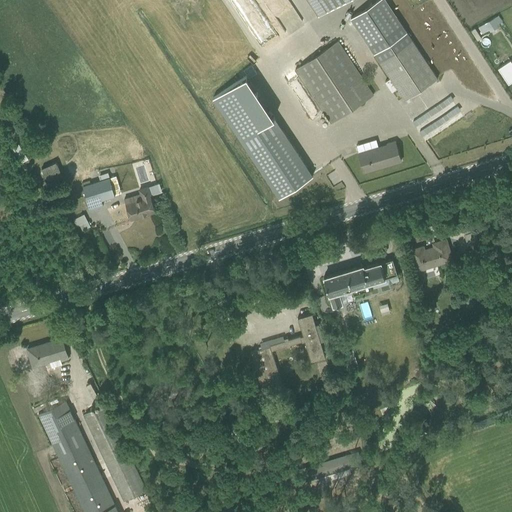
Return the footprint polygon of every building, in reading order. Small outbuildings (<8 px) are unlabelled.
[(234,0),(247,23),(242,25),(257,51),(270,43),(245,0),(234,0)] [(308,0),(319,15),(340,0),(308,0)] [(404,99),(437,78),(384,0),(374,0),(350,16),(390,78),(385,81),(392,91),(396,88),(398,90),(395,92),(398,97),(401,95),(404,99)] [(294,26),(280,2),(268,9),(281,33),(294,26)] [(331,123),(373,94),(338,40),(296,69),(331,123)] [(507,82),(511,80),(511,64),(506,67),(502,61),(498,63),(507,82)] [(312,173),(245,74),(211,97),(278,197),(312,173)] [(365,171),(401,160),(394,139),(358,151),(365,171)] [(22,163),(28,159),(19,144),(13,147),(22,163)] [(41,168),(48,184),(63,177),(56,162),(41,168)] [(102,200),(115,196),(107,173),(98,175),(100,179),(88,183),(87,180),(82,182),(90,209),(103,205),(102,200)] [(130,219),(155,211),(151,195),(162,191),(159,182),(148,186),(148,185),(138,189),(139,193),(124,198),(130,219)] [(490,230),(496,228),(490,208),(484,210),(490,230)] [(83,229),(90,226),(83,214),(73,219),(76,226),(80,224),(83,229)] [(480,247),(490,245),(485,227),(475,230),(473,224),(464,227),(465,233),(464,233),(470,255),(481,251),(480,247)] [(411,249),(420,280),(425,279),(422,269),(451,260),(445,239),(434,243),(435,246),(423,250),(422,246),(411,249)] [(365,256),(375,253),(372,243),(361,246),(365,256)] [(369,283),(387,277),(386,276),(397,273),(392,257),(364,266),(364,264),(324,276),(330,293),(328,293),(332,308),(343,305),(339,292),(352,288),(354,293),(371,288),(369,283)] [(461,302),(470,308),(475,301),(467,295),(461,302)] [(425,314),(434,311),(431,302),(423,304),(425,314)] [(350,305),(354,320),(361,318),(357,303),(350,305)] [(419,322),(424,320),(420,307),(414,308),(419,322)] [(311,361),(325,357),(317,329),(320,328),(318,324),(316,324),(312,313),(298,317),(303,334),(288,339),(288,337),(284,338),(283,335),(269,340),(270,344),(270,346),(251,352),(261,387),(259,388),(262,396),(267,395),(264,387),(281,381),(272,350),(286,346),(287,347),(291,346),(290,344),(305,340),(311,361)] [(61,361),(68,359),(61,336),(54,338),(54,340),(27,349),(33,367),(50,362),(51,368),(62,364),(61,361)] [(83,511),(118,511),(66,400),(38,414),(83,511)]
